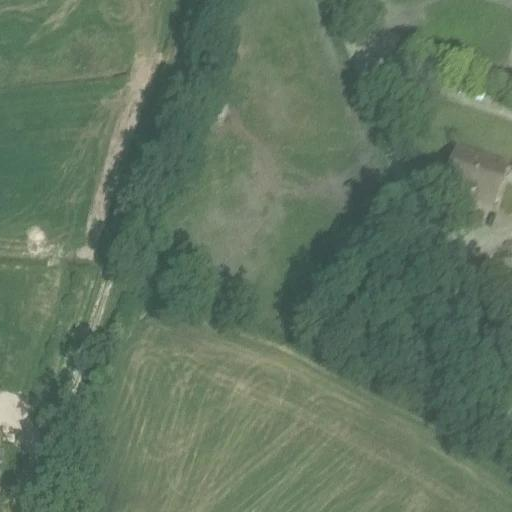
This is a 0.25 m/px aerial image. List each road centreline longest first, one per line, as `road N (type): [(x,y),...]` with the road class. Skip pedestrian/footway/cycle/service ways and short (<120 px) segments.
road 1 (track): [(32,511),(204,0)]
road 2 (unknown): [(363,64),(430,222),(460,232),(511,217)]
